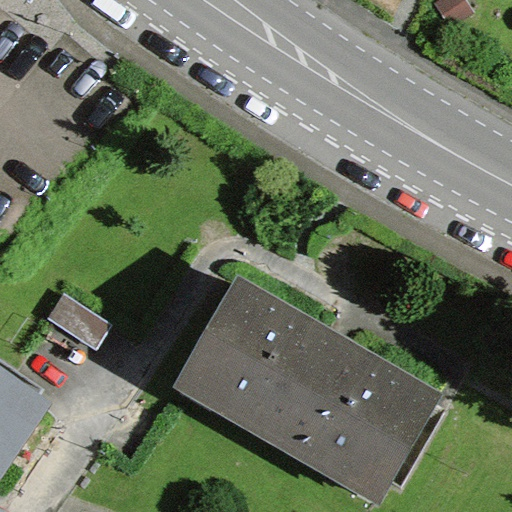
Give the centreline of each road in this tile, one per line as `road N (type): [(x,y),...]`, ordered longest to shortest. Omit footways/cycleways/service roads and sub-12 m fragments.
road 1 (residential): [(458,369),(225,235),(32,511)]
road 2 (primary): [(511,177),(298,61),(218,0)]
